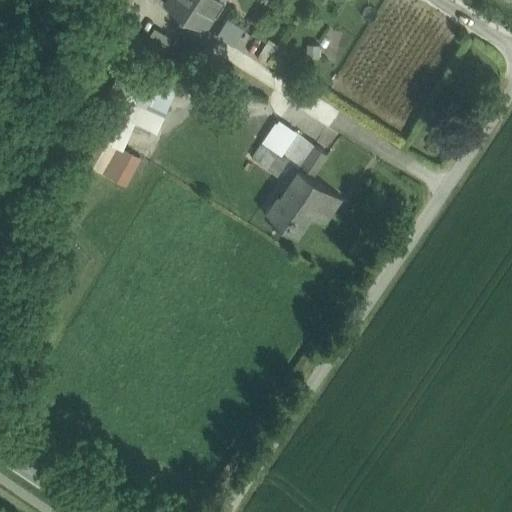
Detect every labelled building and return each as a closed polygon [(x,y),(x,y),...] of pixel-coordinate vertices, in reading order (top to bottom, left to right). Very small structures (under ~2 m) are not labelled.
[(166,0),(163,4),(204,30),(222,0),(166,0)] [(278,45),(269,39),(257,58),(266,64),(278,45)] [(105,105),(95,126),(108,132),(118,111),(105,105)] [(327,152),(303,135),(287,159),(300,167),(281,194),(279,192),(265,213),(297,234),(315,206),(329,215),(342,196),(312,175),(327,152)] [(145,159),(108,138),(92,166),(129,186),(145,159)]
